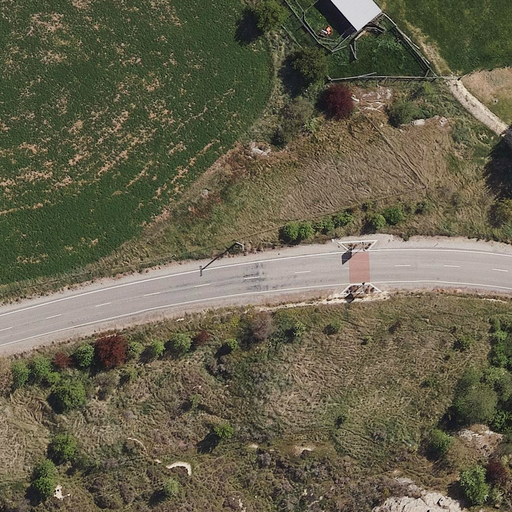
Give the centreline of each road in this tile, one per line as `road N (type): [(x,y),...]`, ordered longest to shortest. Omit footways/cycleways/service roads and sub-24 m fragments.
road 1 (tertiary): [(0,335),(136,297),(290,273),(413,267),(511,276)]
road 2 (track): [(505,135),(392,16)]
